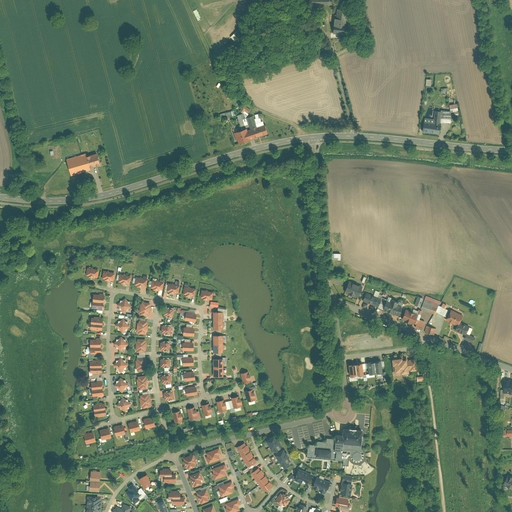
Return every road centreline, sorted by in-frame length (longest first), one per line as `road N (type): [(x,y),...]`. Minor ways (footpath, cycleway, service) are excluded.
road 1 (tertiary): [(316,135),(102,195),(0,196)]
road 2 (tertiary): [(511,149),(316,135)]
road 3 (residential): [(333,301),(511,370)]
road 4 (track): [(422,336),(444,511)]
road 5 (residential): [(316,135),(333,301)]
road 6 (residential): [(204,398),(201,311),(158,299)]
road 7 (residential): [(113,290),(113,421)]
